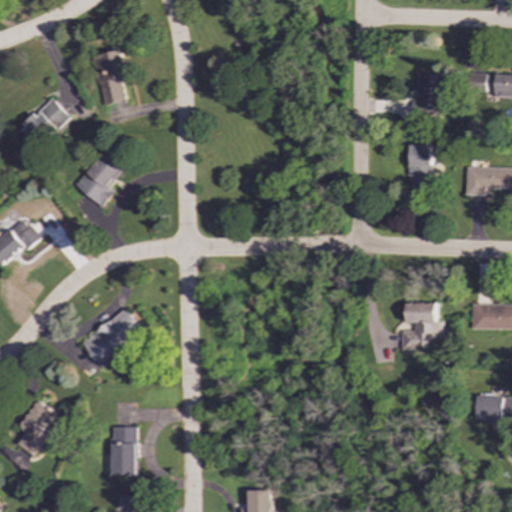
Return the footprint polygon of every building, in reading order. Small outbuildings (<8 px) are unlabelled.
[(128,77),(122,49),(94,56),(105,106),(127,100),(122,78),(128,77)] [(441,73),(418,73),(418,101),(413,101),(412,114),(441,114),(441,73)] [(497,88),(497,98),(511,98),(511,74),(497,74),(497,80),(487,80),(488,74),(475,74),(475,88),(497,88)] [(17,132),(33,150),(70,116),(53,98),(17,132)] [(433,145),(411,145),(411,192),(432,192),(433,145)] [(116,193),(109,186),(128,167),(110,149),(76,183),(101,208),(116,193)] [(511,189),(511,167),(467,167),(467,195),(486,195),(486,189),(511,189)] [(40,239),(26,219),(0,238),(0,264),(2,267),(40,239)] [(404,348),(444,348),(444,321),(438,321),(438,303),(409,303),(409,323),(416,323),(416,331),(404,331),(404,348)] [(511,304),(474,304),(473,329),(511,329),(511,304)] [(105,369),(146,331),(124,307),(83,345),(105,369)] [(511,396),(480,396),(479,421),(502,422),(502,423),(511,423),(511,396)] [(18,445),(34,456),(51,431),(48,428),(58,413),(40,402),(22,428),(28,431),(18,445)] [(113,476),(138,476),(138,427),(113,427),(113,476)] [(274,511),(274,490),(249,490),(249,509),(243,509),(243,511),(274,511)]
